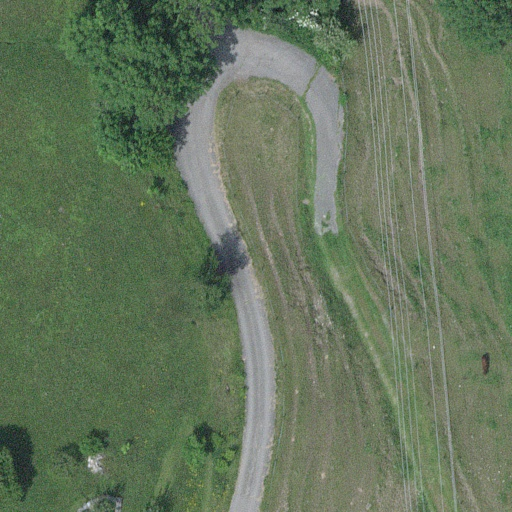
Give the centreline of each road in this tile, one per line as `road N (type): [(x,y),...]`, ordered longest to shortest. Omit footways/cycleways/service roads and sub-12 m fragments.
road 1 (track): [(248,45),(299,60),(327,105),(325,216),(418,403),(457,511)]
road 2 (track): [(239,511),(259,416),(252,320),(186,119),(206,67),(248,45)]
